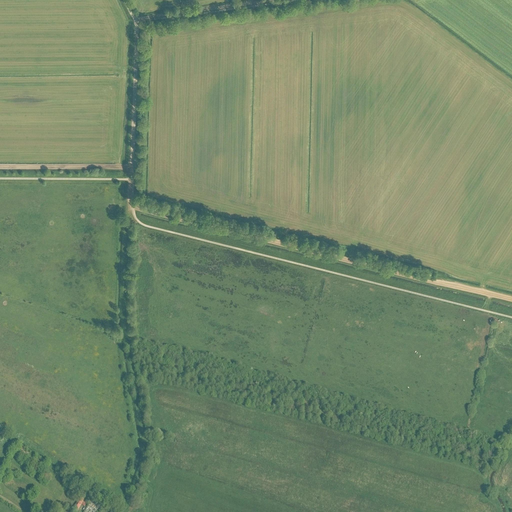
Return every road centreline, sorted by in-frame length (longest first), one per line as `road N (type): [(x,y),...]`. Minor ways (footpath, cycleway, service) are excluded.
road 1 (track): [(130,166),(133,206),(511,298)]
road 2 (track): [(128,202),(124,313),(144,437),(139,479)]
road 3 (track): [(135,20),(130,166)]
road 4 (track): [(273,0),(135,20)]
road 5 (track): [(0,166),(130,166)]
